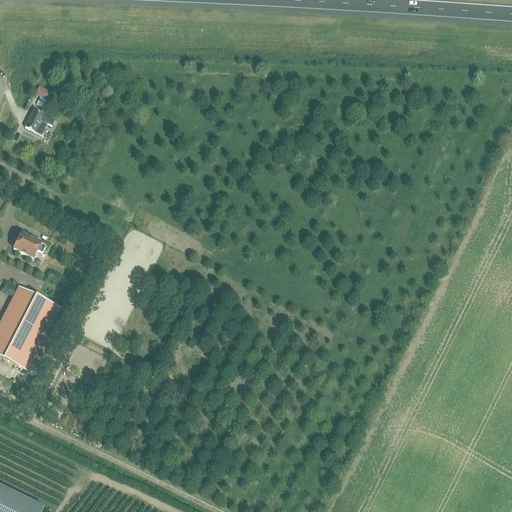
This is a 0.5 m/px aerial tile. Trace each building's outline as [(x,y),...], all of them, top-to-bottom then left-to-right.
[(97,88),(100,96),(108,93),(105,85),(97,88)] [(52,95),(39,88),(35,96),(42,99),(39,107),(43,109),(47,102),(48,102),(52,95)] [(24,129),(38,136),(41,138),(47,126),(52,128),(54,123),(33,112),(24,129)] [(41,255),(45,248),(41,245),(21,235),(17,242),(14,243),(13,246),(14,249),(13,251),(32,261),(37,253),(41,255)] [(34,359),(59,310),(18,289),(0,324),(0,358),(27,372),(34,359)] [(78,299),(67,294),(64,301),(74,306),(78,299)] [(34,359),(27,372),(43,381),(50,367),(34,359)] [(41,511),(43,510),(0,488),(0,511),(41,511)]
